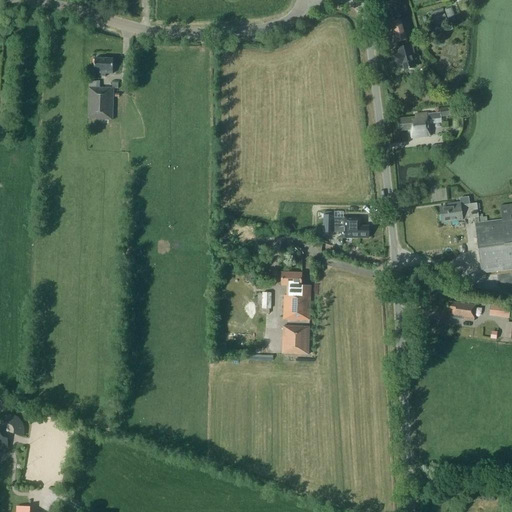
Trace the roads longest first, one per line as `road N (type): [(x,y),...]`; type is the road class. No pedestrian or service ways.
road 1 (unclassified): [(411,511),(376,89),(368,22),(350,0)]
road 2 (tertiary): [(305,2),(277,25),(169,33),(32,0)]
